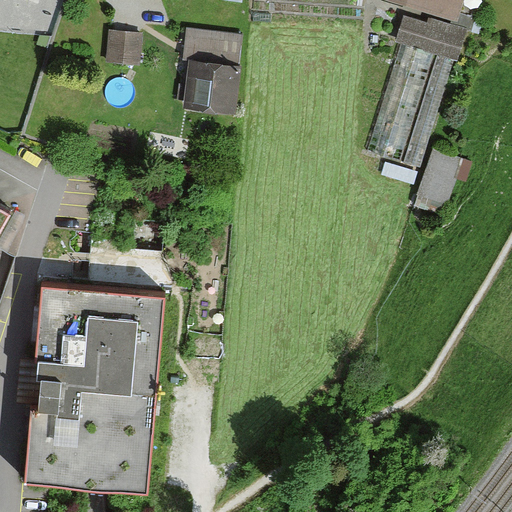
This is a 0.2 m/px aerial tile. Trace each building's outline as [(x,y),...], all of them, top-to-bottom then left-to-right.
[(418,0),(477,18),(482,0),(418,0)] [(408,18),(401,41),(434,51),(438,53),(455,58),(457,58),(466,29),(444,22),(441,29),(408,18)] [(141,33),(111,30),(108,60),(138,63),(141,33)] [(229,105),(236,106),(238,89),(233,88),(235,71),(238,72),(242,36),(194,31),(188,78),(195,79),(193,101),(229,106),(229,105)] [(367,150),(400,160),(434,51),(401,41),(367,150)] [(455,58),(438,53),(403,162),(421,167),(455,58)] [(435,149),(419,193),(446,203),(461,158),(435,149)] [(0,228),(11,210),(0,203),(0,228)] [(142,279),(145,250),(114,247),(111,275),(142,279)] [(25,478),(148,489),(166,292),(42,281),(25,478)]
